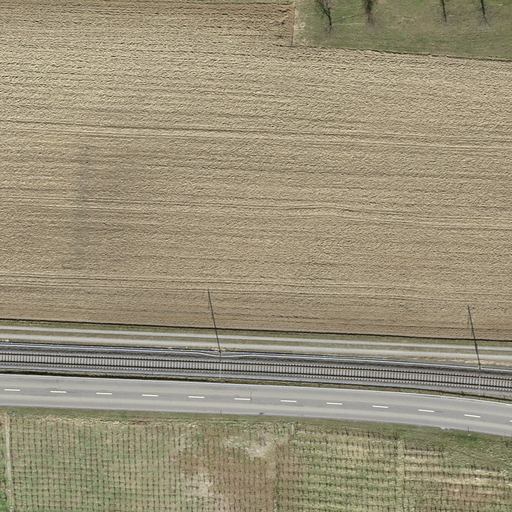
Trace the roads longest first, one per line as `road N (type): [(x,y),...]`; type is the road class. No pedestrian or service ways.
road 1 (tertiary): [(511,422),(379,404),(0,388)]
road 2 (track): [(0,330),(511,354)]
